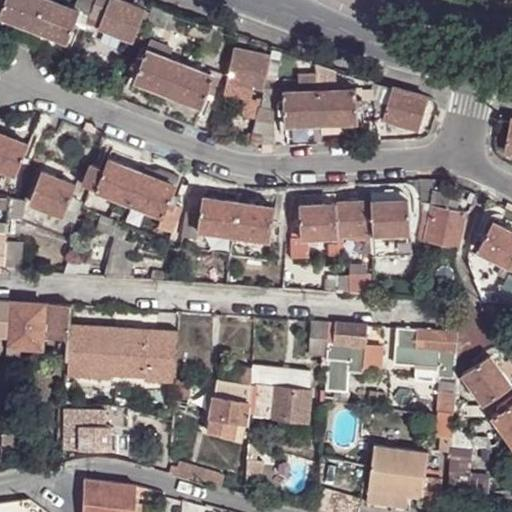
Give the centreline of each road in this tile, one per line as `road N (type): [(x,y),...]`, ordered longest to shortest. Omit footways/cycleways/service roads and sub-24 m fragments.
road 1 (residential): [(14,77),(244,165),(328,166),(459,151)]
road 2 (residential): [(0,284),(442,313)]
road 3 (secondary): [(477,73),(253,0)]
road 4 (residential): [(74,470),(116,470),(263,511)]
